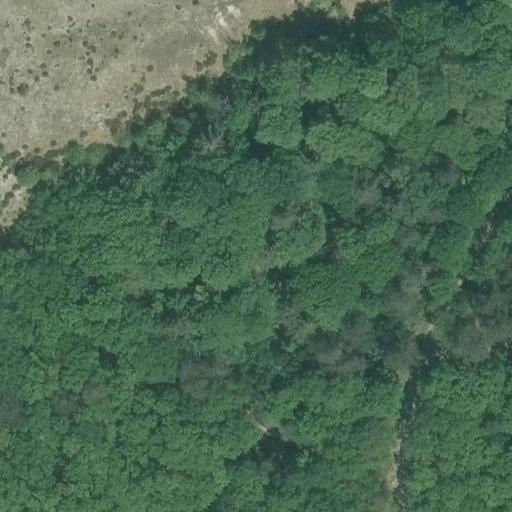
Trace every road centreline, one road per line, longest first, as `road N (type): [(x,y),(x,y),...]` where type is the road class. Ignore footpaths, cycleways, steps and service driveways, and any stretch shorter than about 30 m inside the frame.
road 1 (unknown): [(511,65),(446,95),(380,101),(58,315),(31,368),(88,496)]
road 2 (unknown): [(511,407),(474,394),(288,429),(61,511)]
